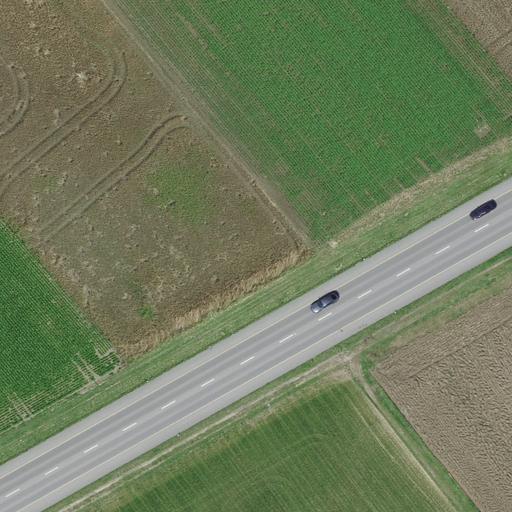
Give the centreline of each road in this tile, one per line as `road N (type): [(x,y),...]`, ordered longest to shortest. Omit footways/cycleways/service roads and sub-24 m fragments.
road 1 (track): [(511,154),(0,444)]
road 2 (primary): [(0,499),(511,210)]
road 3 (track): [(68,511),(511,260)]
